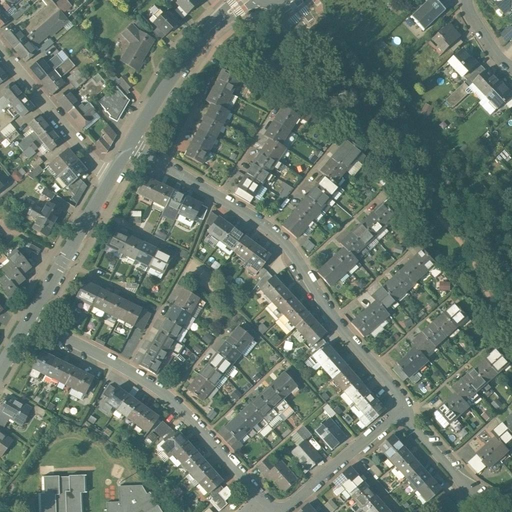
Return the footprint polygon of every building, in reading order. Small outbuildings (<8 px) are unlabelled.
[(41,0),(47,6),(26,23),(28,26),(23,31),(19,27),(16,29),(24,39),(28,37),(59,10),(50,0),(41,0)] [(176,0),(177,1),(176,3),(179,7),(186,14),(199,3),(195,0),(176,0)] [(428,0),(414,14),(418,19),(415,22),(423,31),(445,11),(436,2),(434,0),(428,0)] [(511,0),(491,0),(504,14),(511,6),(511,5),(511,3),(511,0)] [(16,11),(12,6),(3,13),(8,18),(10,16),(16,11)] [(186,14),(179,7),(175,11),(182,19),(186,14)] [(3,13),(0,9),(0,27),(9,20),(8,18),(3,13)] [(16,11),(10,16),(15,21),(22,15),(18,10),(16,11)] [(59,10),(28,37),(35,45),(66,19),(59,10)] [(163,14),(159,10),(153,16),(157,20),(153,24),(165,36),(177,24),(166,11),(163,14)] [(154,40),(139,31),(138,32),(132,25),(122,34),(127,39),(130,39),(134,43),(123,62),(138,71),(143,63),(141,62),(154,40)] [(448,25),(432,40),(438,46),(440,44),(446,50),(444,52),(444,53),(449,48),(459,39),(460,37),(448,25)] [(16,29),(14,27),(3,36),(13,49),(24,39),(16,29)] [(511,32),(510,31),(503,38),(507,42),(511,37),(511,32)] [(36,53),(24,39),(13,49),(24,62),(36,53)] [(459,39),(449,48),(453,53),(463,44),(459,39)] [(45,49),(54,44),(52,40),(42,44),(45,49)] [(470,57),(469,57),(466,54),(467,53),(464,50),(450,63),(459,72),(460,71),(465,76),(477,65),(470,57)] [(65,52),(57,59),(61,64),(67,58),(69,57),(65,52)] [(54,69),(52,72),(59,80),(74,67),(67,58),(61,64),(54,69)] [(57,59),(50,65),(54,69),(61,64),(57,59)] [(52,72),(41,60),(30,69),(41,81),(52,72)] [(465,76),(464,77),(467,81),(482,67),(478,63),(477,65),(465,76)] [(246,76),(224,65),(221,70),(222,71),(238,79),(243,82),(246,76)] [(467,81),(457,91),(462,96),(466,92),(474,85),(473,84),(486,71),(482,67),(467,81)] [(76,70),(65,79),(70,84),(81,75),(76,70)] [(492,75),(487,70),(486,71),(473,84),(474,85),(486,98),(488,96),(500,84),(501,83),(493,75),(492,75)] [(238,79),(222,71),(214,87),(230,95),(238,79)] [(59,80),(52,72),(41,81),(52,94),(63,85),(59,80)] [(81,75),(70,84),(74,90),(86,81),(81,75)] [(118,81),(113,75),(104,82),(111,90),(98,102),(109,116),(116,120),(125,102),(127,100),(124,97),(129,93),(127,90),(118,81)] [(132,86),(124,76),(118,81),(127,90),(132,86)] [(12,84),(0,94),(4,97),(12,106),(23,97),(12,84)] [(505,89),(500,84),(488,96),(498,107),(504,102),(505,103),(511,96),(511,95),(505,88),(505,89)] [(89,85),(76,96),(82,102),(85,99),(94,91),(89,85)] [(230,95),(214,87),(207,102),(212,105),(222,110),(230,95)] [(78,104),(68,91),(57,100),(68,114),(78,104)] [(462,96),(457,91),(446,101),(453,109),(469,94),(466,92),(462,96)] [(4,97),(0,100),(0,116),(12,106),(4,97)] [(23,97),(12,106),(19,115),(23,119),(34,110),(23,97)] [(78,104),(68,114),(79,127),(80,126),(83,129),(87,125),(85,122),(96,113),(85,99),(82,102),(78,104)] [(311,116),(287,101),(282,108),(297,118),(306,124),(311,116)] [(222,110),(212,105),(205,118),(220,125),(221,126),(225,120),(223,119),(227,112),(222,110)] [(0,116),(0,143),(5,140),(0,134),(0,130),(19,115),(12,106),(0,116)] [(282,108),(273,122),(288,132),(297,118),(282,108)] [(39,116),(28,126),(34,133),(18,147),(23,152),(39,138),(50,129),(39,116)] [(220,125),(205,118),(199,131),(213,138),(214,139),(217,134),(216,133),(220,125)] [(288,132),(273,122),(264,136),(269,140),(279,146),(288,132)] [(50,129),(39,138),(44,144),(50,151),(61,142),(50,129)] [(19,136),(15,131),(7,139),(10,143),(19,136)] [(213,138),(199,131),(192,144),(206,151),(208,152),(211,146),(210,145),(213,138)] [(106,135),(97,142),(98,142),(94,145),(101,154),(106,154),(110,146),(108,138),(106,135)] [(39,138),(23,152),(29,159),(36,153),(34,152),(44,144),(39,138)] [(279,146),(269,140),(261,152),(275,161),(277,162),(280,156),(279,155),(283,148),(279,146)] [(347,141),(331,159),(345,171),(350,164),(354,160),(360,153),(347,141)] [(206,151),(192,144),(185,157),(201,165),(205,158),(203,158),(206,151)] [(67,150),(49,166),(58,177),(77,161),(67,150)] [(275,161),(261,152),(254,164),(267,173),(269,174),(272,169),(273,168),(271,167),(275,161)] [(365,158),(360,153),(354,160),(359,164),(365,158)] [(39,158),(31,165),(34,170),(39,166),(43,163),(39,158)] [(331,159),(330,159),(331,160),(320,172),(325,176),(334,184),(339,177),(345,171),(331,159)] [(77,161),(58,177),(67,188),(78,178),(86,172),(77,161)] [(277,162),(275,161),(271,167),(273,168),(272,169),(279,173),(283,166),(277,162)] [(267,173),(254,164),(246,176),(259,185),(261,186),(265,180),(263,179),(267,173)] [(34,170),(27,177),(33,180),(43,172),(39,166),(34,170)] [(259,185),(246,176),(238,188),(253,198),(257,192),(255,191),(259,185)] [(325,176),(315,187),(328,198),(329,199),(334,193),(333,192),(337,187),(334,184),(325,176)] [(78,178),(67,188),(74,197),(82,183),(78,178)] [(159,186),(144,178),(135,195),(151,203),(159,186)] [(172,192),(159,186),(151,203),(158,206),(158,204),(164,207),(172,192)] [(328,198),(315,187),(306,199),(319,209),(320,210),(325,204),(324,203),(328,198)] [(55,195),(44,188),(40,195),(51,201),(55,195)] [(270,217),(284,201),(278,196),(284,190),(283,189),(263,211),(270,217)] [(185,199),(172,192),(164,207),(164,209),(169,211),(166,218),(173,222),(177,215),(185,199)] [(42,212),(33,206),(34,203),(27,199),(22,206),(40,217),(42,212)] [(200,206),(185,199),(177,215),(192,223),(194,218),(200,206)] [(319,209),(306,199),(297,210),(309,220),(311,221),(315,216),(314,215),(319,209)] [(61,212),(47,204),(42,212),(40,217),(54,225),(61,212)] [(394,216),(383,204),(372,215),(383,227),(384,228),(390,222),(389,221),(394,216)] [(40,217),(22,206),(17,214),(25,219),(27,216),(37,222),(40,217)] [(206,209),(200,206),(194,218),(202,222),(206,209)] [(309,220),(297,210),(287,221),(302,232),(307,226),(305,225),(309,220)] [(141,222),(141,212),(133,212),(132,222),(141,222)] [(210,213),(205,224),(209,226),(211,228),(217,219),(210,213)] [(383,227),(372,215),(361,224),(372,237),(373,238),(379,233),(378,232),(383,227)] [(54,225),(40,217),(37,222),(32,230),(46,238),(54,225)] [(229,228),(217,219),(211,228),(206,233),(212,237),(213,236),(219,241),(229,228)] [(302,232),(287,221),(282,227),(296,239),(302,232)] [(372,237),(361,224),(350,234),(362,246),(363,248),(368,243),(367,241),(372,237)] [(243,238),(229,228),(219,241),(218,242),(233,253),(243,238)] [(129,238),(114,230),(106,247),(121,255),(129,238)] [(362,246),(350,234),(340,244),(344,249),(352,257),(358,252),(357,251),(362,246)] [(142,244),(129,238),(121,255),(127,258),(128,257),(134,260),(142,244)] [(243,238),(233,253),(246,263),(257,248),(243,238)] [(308,239),(303,245),(310,252),(316,247),(308,239)] [(155,251),(142,244),(134,260),(134,261),(140,264),(141,263),(147,267),(155,251)] [(40,250),(31,245),(28,250),(38,256),(40,250)] [(269,257),(257,248),(246,263),(251,266),(252,265),(259,270),(269,257)] [(352,257),(344,249),(335,257),(347,270),(351,266),(352,266),(356,262),(352,257)] [(436,264),(424,250),(424,251),(415,258),(426,271),(427,273),(436,264)] [(16,251),(7,260),(24,279),(21,275),(30,267),(16,251)] [(147,267),(147,268),(162,275),(170,258),(155,251),(147,267)] [(334,257),(334,258),(325,266),(317,273),(329,287),(337,279),(338,280),(337,279),(342,274),(343,275),(347,271),(347,270),(335,257),(334,257)] [(426,271),(415,258),(404,268),(415,281),(416,282),(422,277),(421,276),(426,271)] [(24,279),(7,260),(6,260),(10,264),(0,272),(18,292),(18,291),(15,287),(24,279)] [(436,264),(427,273),(434,280),(443,272),(436,264)] [(415,281),(404,268),(393,278),(404,290),(405,292),(411,287),(410,286),(415,281)] [(267,271),(261,279),(266,284),(273,277),(267,271)] [(18,292),(0,272),(4,276),(0,279),(0,291),(7,299),(8,300),(18,292)] [(266,284),(260,290),(271,303),(285,290),(273,277),(266,284)] [(404,290),(393,278),(382,288),(393,300),(395,301),(400,296),(399,295),(404,290)] [(99,289),(84,282),(76,298),(91,306),(99,289)] [(393,300),(382,288),(372,297),(376,302),(384,311),(389,306),(388,305),(393,300)] [(112,296),(99,289),(91,306),(98,309),(99,308),(105,311),(112,296)] [(182,290),(173,307),(187,314),(188,315),(194,306),(198,299),(182,290)] [(285,290),(271,303),(283,316),(297,303),(285,290)] [(125,302),(112,296),(105,311),(104,312),(111,315),(112,314),(117,317),(125,302)] [(91,306),(76,298),(72,307),(83,312),(88,314),(91,306)] [(205,303),(198,299),(194,306),(201,310),(205,303)] [(141,310),(125,302),(117,317),(117,319),(124,323),(122,328),(130,332),(135,321),(141,310)] [(384,311),(376,302),(366,310),(378,324),(383,319),(388,315),(384,311)] [(297,303),(283,316),(295,328),(308,316),(297,303)] [(467,317),(456,304),(445,314),(456,327),(457,328),(462,323),(461,322),(467,317)] [(187,314),(173,307),(166,319),(179,328),(181,329),(185,322),(183,321),(187,314)] [(378,324),(366,310),(356,319),(368,332),(374,327),(374,328),(378,324)] [(87,314),(83,312),(77,323),(82,325),(87,314)] [(456,327),(445,314),(434,324),(445,336),(446,338),(452,333),(450,331),(456,327)] [(308,316),(295,328),(306,340),(307,341),(321,329),(308,316)] [(179,328),(166,319),(158,332),(172,340),(174,341),(178,334),(176,333),(179,328)] [(368,332),(356,319),(351,324),(363,338),(368,333),(368,332)] [(142,324),(135,321),(130,332),(136,335),(142,324)] [(257,328),(263,335),(268,329),(262,323),(257,328)] [(434,324),(423,334),(434,346),(435,347),(441,342),(440,341),(445,336),(434,324)] [(252,339),(238,328),(226,342),(238,353),(240,354),(252,339)] [(321,329),(307,341),(306,340),(303,344),(308,350),(325,334),(321,329)] [(172,340),(158,332),(152,344),(167,353),(171,346),(169,345),(172,340)] [(434,346),(423,334),(412,343),(416,348),(424,357),(430,352),(429,351),(434,346)] [(174,341),(172,340),(169,345),(171,346),(167,353),(176,358),(183,346),(179,344),(174,341)] [(238,353),(226,342),(217,354),(230,364),(231,365),(236,359),(234,358),(238,353)] [(167,353),(152,344),(143,360),(159,369),(167,353)] [(326,345),(311,359),(316,365),(318,363),(321,367),(335,355),(326,345)] [(416,348),(407,356),(418,369),(423,365),(424,365),(428,361),(424,357),(416,348)] [(508,363),(497,350),(486,360),(497,373),(498,374),(503,369),(502,368),(508,363)] [(53,360),(40,353),(28,377),(36,381),(40,373),(45,376),(46,375),(53,360)] [(230,364),(217,354),(208,364),(220,375),(222,376),(227,370),(226,369),(230,364)] [(346,368),(335,355),(321,367),(332,380),(346,368)] [(418,369),(407,356),(397,365),(408,378),(409,378),(414,374),(419,370),(418,369)] [(143,360),(142,359),(138,366),(155,376),(159,369),(143,360)] [(66,366),(53,360),(46,375),(52,378),(51,379),(58,382),(59,381),(66,366)] [(486,360),(475,370),(486,382),(487,384),(493,379),(491,378),(497,373),(486,360)] [(220,375),(208,364),(199,376),(213,387),(218,381),(216,380),(220,375)] [(408,378),(397,365),(392,370),(403,382),(408,378)] [(79,373),(66,366),(59,381),(65,384),(64,385),(71,389),(72,388),(79,373)] [(346,368),(332,380),(343,393),(357,381),(346,368)] [(475,370),(464,380),(475,392),(476,393),(481,388),(480,387),(486,382),(475,370)] [(92,379),(79,373),(72,388),(78,391),(77,392),(84,395),(86,392),(92,379)] [(296,387),(284,373),(270,386),(281,398),(282,400),(296,387)] [(213,387),(199,376),(187,390),(201,402),(213,387)] [(92,379),(86,392),(92,395),(98,382),(92,379)] [(475,392),(464,380),(453,389),(457,394),(465,403),(471,398),(470,397),(475,392)] [(357,381),(343,393),(355,405),(356,405),(369,393),(357,381)] [(115,391),(109,386),(102,396),(108,400),(115,391)] [(281,398),(270,386),(259,396),(270,408),(272,409),(277,404),(276,403),(281,398)] [(108,400),(102,408),(109,413),(112,408),(116,410),(117,409),(126,396),(116,389),(115,391),(108,400)] [(369,393),(356,405),(361,410),(360,411),(364,415),(377,403),(369,393)] [(465,403),(457,394),(448,402),(459,415),(464,411),(465,411),(469,407),(465,403)] [(126,396),(117,409),(122,413),(121,414),(126,418),(127,417),(137,404),(126,396)] [(270,408),(259,396),(249,406),(261,419),(267,414),(266,412),(270,408)] [(30,409),(8,397),(5,403),(4,402),(0,409),(0,412),(9,418),(15,421),(19,415),(25,418),(30,409)] [(282,400),(281,398),(276,403),(277,404),(272,409),(272,410),(278,417),(289,407),(282,400)] [(459,415),(448,402),(438,411),(445,419),(450,424),(455,419),(455,420),(456,419),(460,416),(459,415)] [(377,403),(364,415),(371,423),(384,411),(377,403)] [(147,411),(137,404),(127,417),(132,420),(132,422),(137,425),(137,424),(147,411)] [(335,415),(327,405),(322,409),(331,419),(335,415)] [(261,419),(249,406),(238,415),(251,429),(256,435),(267,425),(261,419)] [(278,417),(272,410),(272,409),(270,408),(266,412),(267,414),(261,419),(267,425),(271,430),(272,430),(272,429),(281,420),(283,422),(278,417)] [(147,411),(137,424),(143,428),(142,429),(147,433),(158,418),(147,411)] [(445,419),(438,411),(433,415),(440,423),(445,419)] [(9,418),(0,412),(0,425),(4,428),(9,418)] [(238,415),(225,428),(225,427),(224,428),(237,442),(238,441),(251,429),(238,415)] [(511,416),(503,424),(511,433),(511,416)] [(445,419),(440,423),(445,429),(450,424),(445,419)] [(462,427),(456,419),(455,420),(455,419),(450,424),(450,425),(457,433),(462,427)] [(344,438),(328,420),(315,431),(332,449),(344,438)] [(162,423),(154,431),(159,436),(167,427),(162,423)] [(511,438),(511,433),(503,424),(492,434),(496,438),(504,447),(510,442),(509,441),(511,438)] [(311,436),(302,426),(298,430),(307,440),(311,436)] [(167,427),(159,436),(163,440),(172,432),(167,427)] [(237,442),(224,428),(218,434),(223,440),(228,446),(234,452),(241,445),(238,441),(237,442)] [(151,432),(147,438),(154,443),(159,437),(151,432)] [(11,442),(0,433),(0,445),(6,449),(11,442)] [(178,434),(166,445),(163,441),(156,446),(156,449),(159,452),(161,452),(163,451),(169,458),(174,454),(186,443),(178,434)] [(392,436),(378,448),(384,454),(397,442),(392,436),(393,436),(392,436)] [(504,447),(496,438),(487,446),(499,460),(504,455),(508,452),(504,447)] [(321,460),(304,441),(291,453),(301,463),(308,471),(321,460)] [(384,454),(383,455),(384,455),(388,459),(389,458),(394,464),(393,465),(393,466),(394,465),(408,453),(407,453),(398,443),(398,442),(384,454)] [(186,443),(174,454),(178,459),(177,460),(181,464),(182,463),(195,452),(186,443)] [(499,460),(487,446),(477,455),(487,466),(489,468),(494,463),(495,464),(499,460)] [(378,448),(372,453),(372,454),(373,454),(378,460),(384,455),(383,455),(384,454),(378,448)] [(195,452),(182,463),(187,468),(186,470),(190,474),(191,473),(203,462),(195,452)] [(408,453),(394,465),(405,478),(419,466),(408,453)] [(487,466),(477,455),(468,463),(478,474),(487,466)] [(274,469),(266,460),(257,467),(270,481),(272,479),(271,479),(277,474),(273,469),(274,469)] [(203,462),(191,473),(195,478),(194,479),(198,483),(199,482),(211,472),(203,462)] [(296,481),(280,463),(274,469),(273,469),(277,474),(271,479),(272,479),(284,493),(296,481)] [(308,471),(301,463),(296,467),(303,475),(308,471)] [(382,474),(374,465),(369,469),(377,479),(382,474)] [(419,466),(405,478),(417,491),(431,479),(419,466)] [(349,467),(333,482),(338,488),(340,486),(355,473),(349,467)] [(211,472),(199,482),(204,488),(203,489),(207,494),(219,484),(221,482),(211,472)] [(355,473),(340,486),(341,487),(341,486),(344,490),(345,490),(346,490),(351,496),(364,484),(364,485),(355,474),(355,473)] [(68,476),(68,477),(58,477),(42,477),(42,494),(38,494),(38,511),(82,511),(82,493),(86,493),(85,476),(68,476)] [(431,479),(417,491),(421,495),(422,495),(427,501),(440,489),(431,479)] [(219,484),(207,494),(211,499),(218,494),(223,489),(219,484)] [(351,496),(350,497),(356,503),(362,510),(376,497),(375,497),(364,485),(365,485),(364,484),(351,496)] [(119,487),(119,503),(106,503),(106,511),(128,511),(153,499),(153,498),(149,500),(147,495),(150,494),(149,492),(147,494),(142,486),(119,487)] [(223,489),(218,494),(224,502),(232,495),(226,487),(223,489)] [(344,490),(339,495),(338,498),(343,503),(350,497),(351,496),(346,490),(345,490),(344,490)] [(442,491),(433,499),(438,504),(447,496),(442,491)] [(447,496),(438,504),(441,508),(451,500),(447,496)] [(362,510),(359,511),(362,510),(363,511),(385,511),(387,510),(376,498),(376,497),(362,510)] [(153,499),(128,511),(160,511),(157,506),(153,499)] [(324,504),(330,511),(332,511),(338,507),(331,499),(324,504)] [(451,500),(441,508),(444,511),(446,511),(455,505),(451,500)] [(356,503),(350,508),(353,511),(359,511),(362,510),(356,503)]
